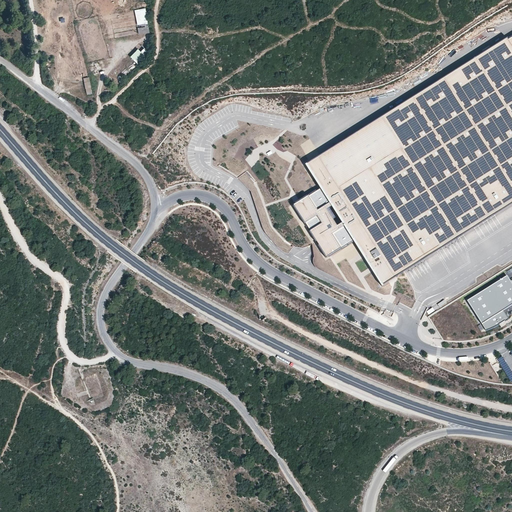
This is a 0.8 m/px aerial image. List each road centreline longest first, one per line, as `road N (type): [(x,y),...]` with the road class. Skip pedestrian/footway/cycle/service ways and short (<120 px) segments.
road 1 (primary): [(511,431),(354,382),(180,291),(109,242),(0,130)]
road 2 (unclassified): [(313,511),(235,402),(187,372),(130,360),(104,335),(100,311),(108,290),(157,206)]
road 3 (residential): [(157,206),(184,195),(216,201),(263,265),(426,348),(483,350),(511,337)]
road 4 (track): [(283,277),(264,308),(410,383),(511,407)]
road 5 (track): [(0,195),(27,253),(68,289),(68,355),(81,363),(114,351)]
road 6 (unclassified): [(157,206),(143,169),(0,59)]
road 7 (primary): [(367,511),(378,479),(406,446),(446,431),(511,437)]
road 8 (track): [(159,0),(147,66),(85,123)]
